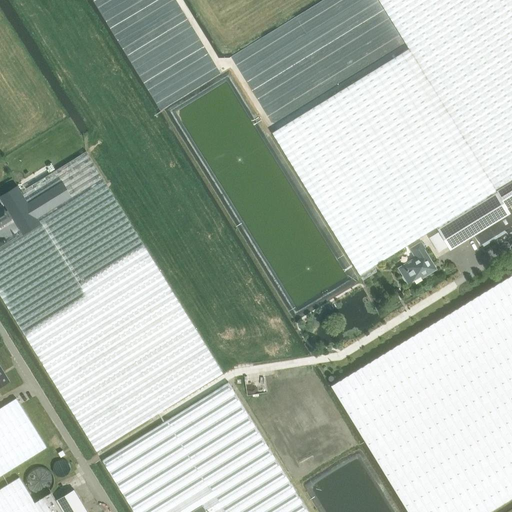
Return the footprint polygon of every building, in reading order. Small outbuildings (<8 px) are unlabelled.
[(511,0),(379,0),(409,48),(272,133),(363,280),(377,271),(374,265),(497,190),(498,192),(508,208),(511,204),(511,0)] [(41,223),(105,182),(86,151),(25,189),(20,192),(41,223)] [(0,248),(0,294),(97,451),(223,373),(105,182),(41,223),(24,234),(0,248)] [(41,223),(20,192),(17,186),(0,197),(24,234),(41,223)] [(511,218),(506,209),(508,208),(498,192),(438,229),(439,231),(429,238),(438,252),(448,246),(450,249),(475,234),(481,244),(511,225),(511,218)] [(0,227),(12,220),(2,204),(0,205),(0,227)] [(422,278),(437,269),(420,242),(410,248),(415,257),(398,267),(408,284),(421,276),(422,278)] [(400,343),(331,385),(408,511),(488,511),(496,507),(500,504),(511,497),(511,274),(465,303),(400,343)] [(0,366),(0,386),(9,381),(0,366)] [(316,377),(258,413),(270,431),(328,395),(316,377)] [(309,511),(229,382),(103,460),(134,511),(309,511)] [(0,476),(47,448),(16,398),(5,405),(0,408),(0,476)] [(51,493),(35,502),(19,477),(0,488),(0,511),(87,511),(74,490),(56,501),(51,493)]
